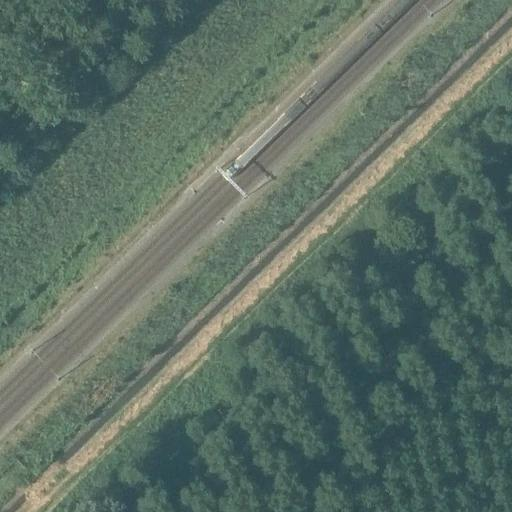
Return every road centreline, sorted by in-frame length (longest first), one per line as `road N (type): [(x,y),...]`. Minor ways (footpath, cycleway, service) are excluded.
road 1 (track): [(502,0),(0,492)]
road 2 (track): [(511,46),(42,511)]
road 3 (track): [(0,337),(345,0)]
road 4 (track): [(0,253),(93,186),(286,0)]
